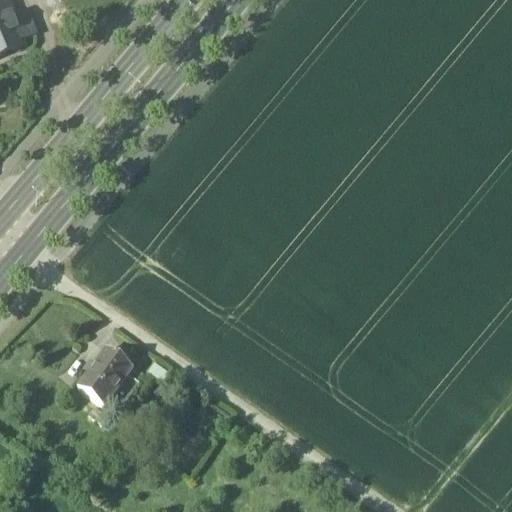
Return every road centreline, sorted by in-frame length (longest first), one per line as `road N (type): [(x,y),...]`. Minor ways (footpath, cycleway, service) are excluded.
road 1 (track): [(390,511),(44,269)]
road 2 (primary): [(0,282),(236,0)]
road 3 (primary): [(185,0),(0,219)]
